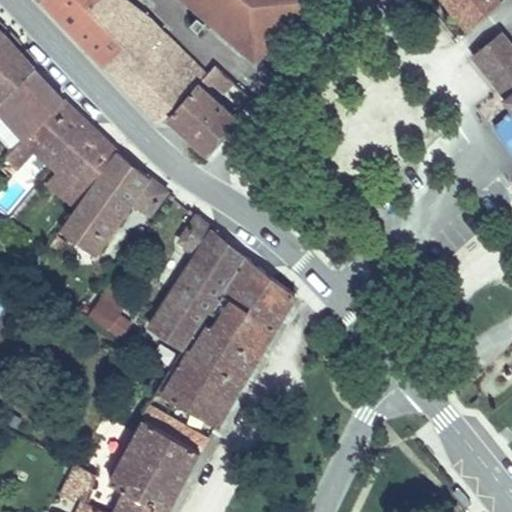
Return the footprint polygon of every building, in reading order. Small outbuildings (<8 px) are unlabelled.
[(94,8),(101,0),(44,0),(106,65),(125,43),(94,8)] [(207,70),(154,15),(134,0),(101,0),(94,8),(125,43),(106,65),(160,117),(166,111),(207,70)] [(309,0),(189,0),(196,6),(193,9),(198,14),(192,21),(199,27),(205,19),(211,24),(214,20),(258,60),(309,0)] [(498,0),(452,0),(472,24),(498,0)] [(511,38),(505,29),(476,52),(510,94),(505,98),(511,106),(511,38)] [(0,109),(36,73),(0,38),(0,109)] [(208,152),(241,114),(205,81),(217,79),(225,70),(216,61),(207,70),(166,111),(186,131),(208,152)] [(32,143),(68,105),(36,73),(0,109),(0,115),(26,143),(29,140),(32,143)] [(73,209),(116,152),(68,105),(32,143),(36,148),(55,170),(44,186),(73,209)] [(511,110),(495,122),(511,148),(511,110)] [(15,170),(36,148),(32,143),(29,140),(26,143),(7,163),(15,170)] [(152,213),(168,193),(116,152),(73,209),(60,231),(90,255),(135,201),(152,213)] [(204,323),(223,294),(249,256),(199,217),(177,246),(195,261),(141,332),(177,363),(204,323)] [(275,333),(298,294),(249,256),(223,294),(275,333)] [(257,362),(275,333),(223,294),(204,323),(213,330),(257,362)] [(99,323),(121,337),(131,321),(109,307),(99,323)] [(217,430),(257,362),(213,330),(168,398),(217,430)] [(209,442),(149,406),(141,418),(203,454),(209,442)] [(171,511),(203,454),(141,418),(111,482),(130,493),(119,511),(171,511)] [(410,511),(424,484),(388,467),(367,511),(410,511)] [(100,511),(83,503),(96,476),(81,468),(58,510),(62,511),(70,511),(73,508),(79,510),(78,511),(100,511)]
